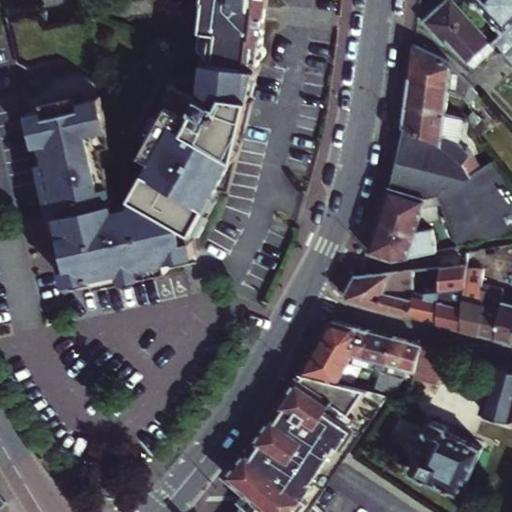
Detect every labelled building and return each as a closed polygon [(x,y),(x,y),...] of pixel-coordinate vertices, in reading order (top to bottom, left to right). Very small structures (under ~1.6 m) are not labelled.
[(104,94),(29,110),(68,281),(97,275),(99,284),(169,268),(167,259),(196,253),(191,228),(196,230),(204,216),(216,192),(218,187),(230,190),(255,85),(260,67),(248,65),(260,59),(267,0),(206,0),(204,28),(210,28),(202,93),(198,99),(176,88),(173,94),(165,91),(157,107),(164,111),(159,122),(151,118),(150,121),(158,125),(146,151),(157,156),(136,201),(119,205),(105,144),(115,142),(104,94)] [(496,43),(456,0),(448,0),(425,21),(445,43),(448,40),(473,66),(496,43)] [(511,0),(478,0),(509,31),(496,43),(511,59),(511,0)] [(468,99),(470,84),(412,42),(409,74),(447,86),(448,92),(468,98),(468,99)] [(406,100),(448,111),(465,115),(468,99),(468,98),(448,92),(447,86),(409,74),(406,100)] [(176,88),(176,87),(168,84),(165,90),(173,94),(176,88)] [(45,106),(83,98),(82,90),(43,99),(45,106)] [(444,134),(448,111),(406,100),(405,122),(412,125),(419,128),(444,143),(453,149),(460,156),(467,163),(473,172),(485,165),(478,154),(461,151),(464,138),(444,134)] [(157,107),(151,118),(159,122),(164,111),(157,107)] [(482,120),(475,125),(481,133),(490,127),(482,120)] [(157,125),(150,122),(144,135),(151,138),(157,125)] [(412,125),(405,122),(403,132),(390,188),(427,198),(427,197),(438,194),(442,202),(459,245),(473,242),(511,233),(511,178),(498,157),(485,165),(473,172),(467,163),(460,156),(453,149),(444,143),(419,128),(412,125)] [(106,145),(110,161),(119,159),(115,143),(106,145)] [(427,198),(390,188),(376,232),(400,238),(401,234),(414,238),(413,243),(435,238),(433,231),(418,234),(420,222),(438,216),(434,205),(442,202),(427,198)] [(216,192),(211,203),(216,206),(222,195),(216,192)] [(427,197),(427,198),(442,202),(438,194),(427,197)] [(210,219),(204,216),(198,227),(204,230),(210,219)] [(395,260),(438,250),(435,238),(413,243),(414,238),(401,234),(400,238),(376,232),(370,252),(395,260)] [(441,324),(464,330),(466,291),(467,266),(442,268),(442,277),(442,290),(441,324)] [(441,324),(442,290),(428,290),(428,276),(442,277),(442,268),(357,275),(347,293),(351,300),(441,324)] [(511,282),(505,281),(506,307),(499,339),(511,342),(511,282)] [(464,330),(479,334),(487,302),(490,288),(488,287),(485,286),(483,294),(466,291),(464,330)] [(499,339),(506,307),(487,302),(479,334),(499,339)] [(330,323),(301,371),(342,381),(349,352),(356,325),(337,320),(330,323)] [(349,352),(367,357),(374,330),(356,325),(349,352)] [(374,330),(367,357),(383,361),(380,372),(386,373),(389,363),(396,336),(374,330)] [(424,344),(396,336),(389,363),(417,371),(424,344)] [(446,350),(424,344),(417,371),(416,377),(438,383),(446,350)] [(511,367),(500,364),(487,414),(498,417),(511,419),(511,367)] [(342,381),(301,371),(301,372),(306,375),(303,380),(298,377),(280,407),(285,410),(281,417),(275,414),(257,444),(263,447),(258,456),(252,451),(227,475),(245,494),(242,505),(243,505),(242,507),(247,511),(330,511),(314,497),(390,394),(376,390),(342,381)] [(404,378),(386,373),(380,372),(376,390),(390,394),(399,396),(404,378)] [(471,476),(482,450),(452,435),(453,431),(437,423),(430,425),(428,429),(432,436),(436,438),(429,453),(423,450),(411,475),(438,492),(441,486),(462,496),(471,476)]
